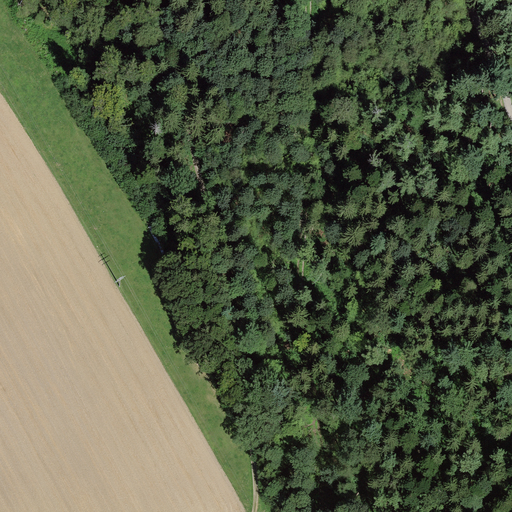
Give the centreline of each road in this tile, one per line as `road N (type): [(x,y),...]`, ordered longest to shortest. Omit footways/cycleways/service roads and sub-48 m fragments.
road 1 (track): [(151,0),(192,74),(225,308),(248,408),(254,511)]
road 2 (track): [(445,511),(399,403),(310,404),(299,396),(288,409),(273,395),(248,408)]
road 3 (track): [(511,114),(468,0)]
